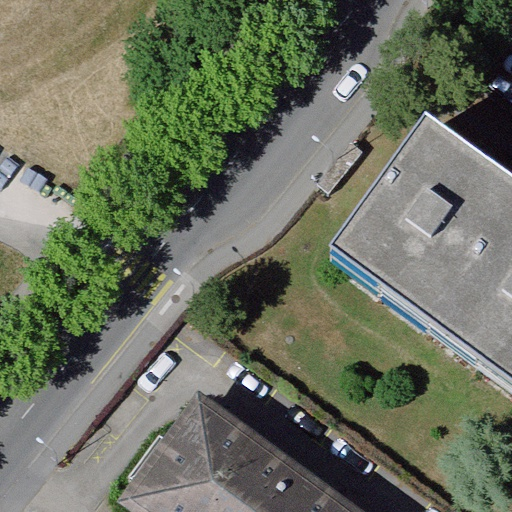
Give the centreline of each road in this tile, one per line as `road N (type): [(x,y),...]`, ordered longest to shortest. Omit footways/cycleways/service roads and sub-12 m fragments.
road 1 (residential): [(0,450),(363,0)]
road 2 (unknown): [(321,51),(511,192)]
